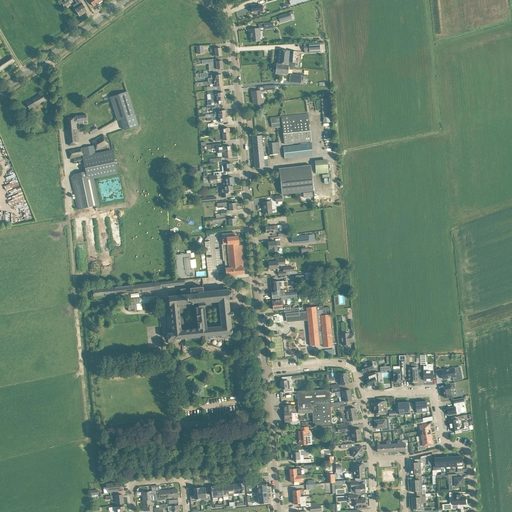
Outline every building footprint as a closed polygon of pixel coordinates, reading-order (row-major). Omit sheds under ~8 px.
[(74,0),(77,3),(73,5),(74,9),(79,16),(87,11),(79,0),(74,0)] [(260,41),(259,33),(260,33),(259,28),(249,29),(249,34),(250,33),(251,42),(260,41)] [(320,52),(319,44),(319,43),(304,44),(304,46),(303,46),(304,51),(304,53),(320,52)] [(213,52),(213,56),(215,56),(221,56),(221,48),(214,48),(212,49),(210,49),(210,52),(213,52)] [(279,50),(277,63),(277,64),(288,65),(288,62),(295,62),(296,51),(284,50),(279,50)] [(0,70),(15,61),(10,55),(0,61),(0,70)] [(217,70),(217,69),(223,69),(222,61),(216,61),(216,63),(212,63),(212,71),(217,70)] [(277,64),(277,63),(276,63),(275,73),(280,74),(287,74),(288,66),(294,67),(295,62),(288,62),(288,65),(277,64)] [(303,75),(290,74),(290,82),(302,83),(303,75)] [(214,93),(214,90),(207,90),(207,94),(210,94),(211,99),(217,99),(223,98),(223,92),(214,93)] [(110,97),(117,121),(135,116),(127,91),(110,97)] [(258,91),(251,91),(252,96),(253,98),(252,98),(252,99),(253,99),(253,103),(258,103),(258,105),(264,105),(263,98),(261,98),(260,92),(260,91),(258,91)] [(25,103),(32,115),(36,112),(33,108),(42,103),(46,100),(46,99),(48,98),(46,94),(43,96),(42,93),(25,103)] [(321,98),(322,114),(330,113),(329,98),(321,98)] [(66,130),(68,144),(69,145),(78,144),(76,129),(75,122),(76,122),(76,123),(79,123),(79,124),(83,123),(83,121),(87,121),(86,114),(74,116),(75,118),(66,119),(67,130),(66,130)] [(281,117),(284,144),(311,141),(308,114),(281,117)] [(270,117),(272,128),(280,127),(279,116),(270,117)] [(218,130),(218,135),(229,134),(228,128),(219,129),(219,126),(208,127),(208,131),(218,130)] [(103,135),(91,141),(96,150),(107,144),(103,135)] [(267,159),(264,159),(262,145),(265,145),(267,143),(266,139),(267,138),(267,137),(269,137),(269,135),(267,135),(252,136),(255,168),(268,167),(267,159)] [(273,143),(267,144),(269,155),(279,154),(278,143),(273,143)] [(300,145),(283,147),(284,158),(313,155),(311,144),(300,145)] [(85,172),(86,176),(93,175),(93,178),(117,173),(112,151),(95,154),(94,146),(93,146),(83,148),(84,155),(83,156),(82,156),(85,172)] [(69,159),(82,156),(83,156),(82,148),(68,151),(69,159)] [(328,173),(327,161),(315,162),(315,174),(328,173)] [(226,168),(226,172),(232,171),(232,163),(225,164),(222,164),(222,168),(226,168)] [(279,169),(281,194),(313,191),(310,165),(279,169)] [(86,176),(85,172),(74,174),(71,178),(77,209),(99,205),(93,178),(93,175),(86,176)] [(221,183),(221,186),(231,185),(231,186),(232,186),(232,185),(234,185),(233,177),(225,178),(217,179),(217,183),(220,183),(221,183)] [(231,185),(221,186),(221,188),(220,188),(221,197),(230,196),(229,192),(233,192),(232,188),(233,188),(232,186),(231,186),(231,185)] [(262,202),(263,214),(272,213),(270,201),(262,202)] [(217,203),(217,208),(229,207),(229,210),(236,210),(235,203),(229,203),(229,202),(217,203)] [(223,269),(223,276),(244,273),(241,246),(238,246),(238,243),(238,236),(236,236),(235,233),(222,235),(223,244),(221,244),(223,261),(224,261),(225,268),(223,269)] [(309,242),(308,235),(291,236),(292,243),(309,242)] [(276,246),(280,245),(280,241),(268,242),(268,249),(272,249),(272,252),(277,251),(276,246)] [(175,255),(177,268),(174,269),(175,275),(177,275),(178,277),(193,276),(192,269),(191,270),(190,257),(191,257),(190,253),(183,254),(183,253),(180,253),(180,254),(175,255)] [(276,261),(268,262),(269,269),(278,268),(277,264),(285,264),(285,259),(275,260),(276,261)] [(283,272),(278,272),(278,276),(286,275),(295,274),(295,271),(293,271),(293,267),(283,268),(283,272)] [(301,276),(301,275),(295,276),(296,282),(301,282),(301,280),(305,280),(306,280),(310,280),(309,272),(305,273),(305,275),(301,276)] [(103,298),(103,295),(160,289),(160,287),(184,284),(184,280),(92,289),(93,297),(93,296),(94,299),(103,298)] [(270,282),(271,292),(280,291),(280,290),(288,290),(287,280),(279,281),(272,282),(270,282)] [(180,289),(181,295),(191,294),(191,303),(191,305),(228,301),(229,301),(229,300),(228,296),(232,296),(232,292),(228,293),(228,289),(227,289),(227,286),(223,286),(223,289),(203,291),(203,287),(180,289)] [(280,291),(271,292),(272,298),(280,298),(281,299),(297,298),(296,291),(288,292),(288,290),(280,290),(280,291)] [(221,338),(226,338),(226,334),(232,334),(231,328),(230,315),(233,315),(232,312),(229,312),(228,301),(191,305),(191,303),(191,294),(181,295),(168,296),(169,305),(170,311),(166,311),(167,316),(170,316),(172,332),(167,333),(168,339),(173,339),(185,338),(185,342),(201,340),(201,345),(206,345),(206,340),(204,340),(204,336),(206,336),(206,338),(208,338),(208,336),(221,335),(221,338)] [(281,300),(272,301),(273,310),(284,309),(284,312),(286,311),(290,311),(290,308),(289,305),(284,306),(284,304),(283,304),(283,300),(281,301),(281,300)] [(290,308),(290,311),(286,311),(286,313),(285,313),(285,317),(287,317),(287,321),(294,321),(303,321),(303,320),(307,319),(310,346),(319,345),(319,343),(321,343),(321,344),(323,344),(323,347),(332,346),(329,314),(331,314),(330,307),(322,308),(322,306),(306,307),(307,311),(299,312),(299,308),(290,308)] [(341,333),(342,345),(349,344),(349,341),(350,341),(350,342),(354,341),(354,336),(353,334),(348,334),(348,333),(341,333)] [(400,381),(402,381),(402,374),(406,374),(405,355),(400,356),(400,370),(396,370),(396,371),(394,371),(394,375),(395,383),(400,382),(400,381)] [(361,366),(363,373),(367,371),(371,370),(375,368),(372,362),(367,364),(367,363),(363,364),(364,365),(361,366)] [(409,367),(409,382),(418,382),(418,378),(421,378),(421,370),(417,370),(417,367),(416,367),(416,364),(412,364),(412,367),(409,367)] [(424,381),(429,381),(432,381),(432,380),(433,380),(433,368),(428,368),(428,366),(424,366),(424,381)] [(449,378),(451,378),(451,377),(456,377),(454,368),(441,370),(443,379),(449,378)] [(367,381),(368,384),(369,386),(372,385),(373,386),(378,384),(378,383),(378,382),(378,383),(379,382),(378,372),(374,372),(370,374),(372,377),(366,379),(367,381)] [(288,381),(292,380),(292,376),(281,377),(282,381),(280,381),(281,389),(283,389),(283,392),(293,391),(293,387),(289,388),(288,381)] [(454,383),(447,384),(447,386),(443,387),(445,398),(454,396),(452,387),(455,386),(454,383)] [(331,424),(330,407),(330,404),(329,390),(329,389),(297,391),(298,405),(290,405),(285,405),(286,412),(283,412),(285,422),(292,422),(291,412),(298,411),(298,413),(312,413),(312,421),(303,422),(303,425),(310,425),(314,425),(319,424),(321,424),(331,424)] [(455,407),(447,408),(448,415),(456,413),(457,414),(460,414),(460,413),(461,412),(460,407),(463,407),(462,403),(464,402),(464,398),(453,400),(455,407)] [(410,413),(413,413),(414,413),(413,405),(413,404),(409,405),(409,403),(409,401),(406,402),(405,402),(404,402),(405,414),(410,413)] [(399,415),(405,414),(404,402),(403,402),(401,402),(398,403),(398,404),(399,406),(395,406),(396,415),(399,414),(399,415)] [(414,413),(413,413),(414,415),(422,413),(421,402),(420,402),(419,402),(416,402),(416,404),(416,405),(413,405),(414,413)] [(346,412),(346,415),(356,414),(355,408),(348,409),(347,405),(342,406),(340,406),(341,410),(342,410),(343,413),(346,412)] [(346,415),(342,416),(343,422),(344,426),(351,425),(350,421),(357,419),(356,414),(346,415)] [(451,419),(452,420),(449,421),(451,431),(459,429),(460,429),(458,419),(456,419),(455,418),(451,419)] [(375,423),(375,424),(376,428),(381,428),(381,431),(390,430),(389,419),(386,419),(385,419),(375,420),(375,421),(375,423)] [(418,426),(418,431),(430,429),(430,424),(422,425),(421,422),(414,423),(414,427),(418,426)] [(460,429),(459,429),(460,433),(468,431),(467,422),(464,422),(465,427),(464,429),(460,429)] [(311,437),(307,437),(307,431),(308,430),(308,427),(300,428),(300,431),(299,431),(299,440),(299,445),(311,444),(311,437)] [(361,439),(360,429),(351,430),(351,436),(347,437),(348,441),(352,440),(361,439)] [(432,439),(420,441),(421,446),(418,446),(418,448),(418,451),(426,449),(426,448),(425,446),(433,444),(432,439)] [(359,457),(360,457),(360,456),(363,456),(362,446),(352,447),(353,457),(355,457),(355,458),(358,458),(358,456),(359,456),(359,457)] [(299,452),(291,452),(291,460),(296,460),(300,460),(301,460),(301,459),(303,459),(303,455),(310,455),(310,449),(299,449),(299,452)] [(410,468),(411,468),(421,468),(423,467),(423,463),(421,463),(421,459),(415,459),(415,462),(410,463),(410,466),(410,468)] [(362,468),(361,464),(359,464),(352,465),(353,471),(353,473),(352,473),(351,474),(351,477),(352,477),(353,477),(354,478),(365,477),(364,472),(363,472),(363,468),(362,468)] [(422,476),(421,468),(411,468),(410,468),(411,474),(416,474),(416,477),(422,476)] [(301,475),(290,476),(290,482),(295,482),(297,482),(302,481),(302,478),(305,478),(305,474),(301,475)] [(327,483),(332,483),(335,482),(334,474),(326,474),(327,483)] [(451,478),(452,486),(464,485),(463,477),(457,477),(457,474),(448,474),(449,478),(451,478)] [(411,486),(413,486),(422,485),(422,476),(416,477),(416,480),(411,480),(411,484),(411,486)] [(350,482),(351,488),(351,492),(352,493),(353,493),(353,495),(358,495),(358,493),(365,492),(365,491),(365,489),(364,488),(364,484),(358,485),(358,481),(350,482)] [(111,490),(121,488),(121,482),(116,483),(106,484),(106,487),(103,488),(104,494),(108,493),(112,493),(111,490)] [(143,501),(150,501),(156,500),(155,491),(155,485),(151,486),(152,491),(141,492),(142,495),(143,495),(143,496),(142,496),(143,501)] [(417,491),(417,494),(423,494),(422,485),(413,486),(411,486),(412,491),(417,491)] [(200,500),(201,500),(204,499),(206,499),(206,500),(210,500),(209,493),(206,494),(205,487),(204,487),(204,486),(200,487),(200,488),(199,488),(200,500)] [(200,500),(199,488),(199,487),(193,488),(194,495),(190,495),(191,502),(201,501),(200,500)] [(173,490),(167,490),(168,497),(173,496),(174,498),(178,498),(177,488),(174,489),(174,490),(173,490)] [(165,497),(168,497),(167,490),(162,491),(161,491),(161,490),(155,491),(156,500),(165,499),(165,497)] [(426,493),(423,494),(417,494),(417,497),(412,497),(412,503),(414,503),(423,502),(426,502),(426,493)] [(115,495),(106,496),(106,500),(116,499),(116,504),(123,503),(122,494),(115,495)] [(461,494),(453,495),(453,497),(453,504),(451,504),(442,504),(443,510),(444,510),(447,510),(449,509),(452,509),(464,509),(464,508),(463,508),(463,504),(466,504),(466,503),(467,503),(467,499),(466,499),(466,496),(461,496),(461,494)] [(349,495),(349,503),(355,503),(355,507),(365,507),(365,502),(366,502),(366,499),(365,498),(358,498),(358,495),(353,495),(349,495)] [(305,506),(305,507),(310,507),(310,506),(310,503),(305,503),(305,496),(300,496),(293,497),(294,504),(300,503),(300,506),(305,506)] [(150,501),(143,501),(144,507),(144,508),(143,508),(143,511),(153,510),(152,506),(151,506),(150,501)] [(423,511),(424,511),(423,502),(414,503),(412,503),(413,509),(418,508),(418,511),(421,511),(423,511)]
